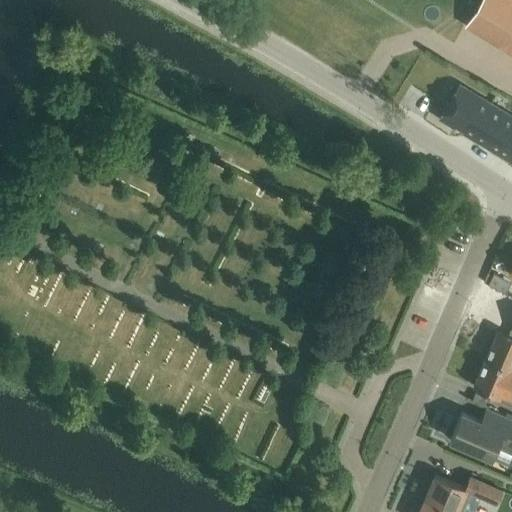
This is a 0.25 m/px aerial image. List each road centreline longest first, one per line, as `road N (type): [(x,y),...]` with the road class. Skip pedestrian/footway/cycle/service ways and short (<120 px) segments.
road 1 (unclassified): [(507,191),(188,0)]
road 2 (unclassified): [(368,511),(507,191)]
